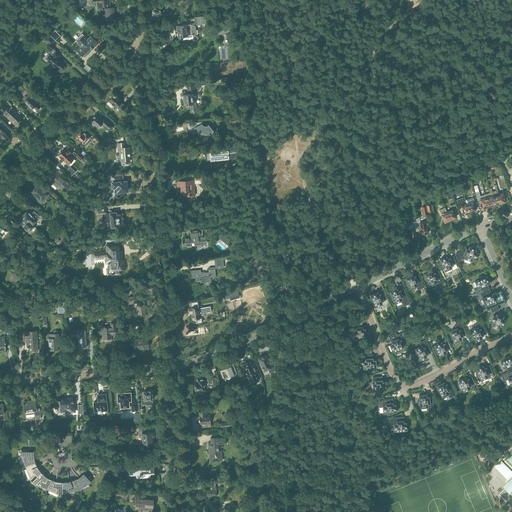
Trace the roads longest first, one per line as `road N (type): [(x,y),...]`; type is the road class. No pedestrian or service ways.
road 1 (track): [(358,286),(302,180),(306,145),(395,18),(456,5),(511,20)]
road 2 (residential): [(171,368),(133,44)]
road 3 (residential): [(511,336),(404,387),(358,286)]
road 4 (residential): [(171,368),(358,286)]
road 5 (residential): [(0,186),(133,44)]
road 6 (residential): [(0,382),(171,368)]
road 7 (residential): [(173,511),(171,368)]
road 8 (residential): [(358,286),(480,226)]
